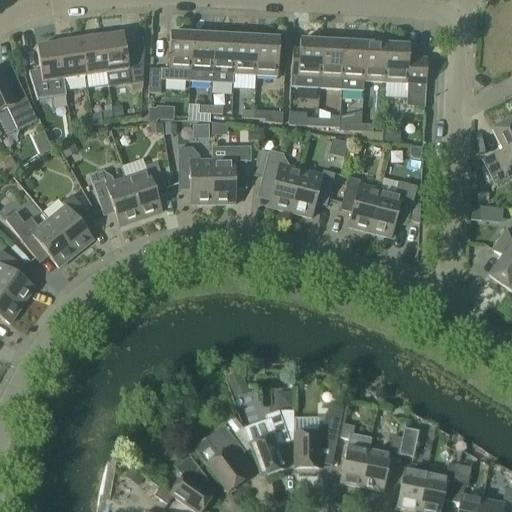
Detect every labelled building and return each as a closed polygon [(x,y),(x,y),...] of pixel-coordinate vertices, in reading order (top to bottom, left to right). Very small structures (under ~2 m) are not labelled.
[(101,39),(106,75),(128,72),(130,87),(142,85),(144,55),(126,58),(123,37),(120,37),(117,34),(106,35),(105,39),(102,40),(101,39)] [(190,84),(192,36),(170,35),(168,71),(161,71),(149,71),(148,95),(160,95),(161,82),(190,84)] [(212,75),(214,37),(192,36),(190,84),(211,85),(212,75)] [(233,86),(233,76),(235,38),(214,37),(212,75),(211,85),(233,86)] [(255,77),(257,40),(235,38),(233,76),(255,77)] [(106,75),(101,39),(79,42),(85,78),(106,75)] [(255,77),(277,78),(279,41),(257,40),(255,77)] [(85,78),(79,42),(58,45),(63,82),(85,78)] [(320,81),(322,43),(300,42),(299,52),(292,56),(290,89),(319,91),(320,81)] [(341,82),(343,44),(322,43),(320,81),(319,91),(341,92),(341,82)] [(363,93),(365,46),(343,44),(341,82),(341,92),(363,93)] [(63,82),(58,45),(57,45),(58,46),(36,49),(41,85),(63,82)] [(385,84),(387,47),(365,46),(363,93),(364,83),(385,84)] [(385,84),(407,85),(414,86),(412,109),(424,110),(426,86),(427,61),(415,60),(416,49),(409,49),(409,48),(387,47),(385,84)] [(0,125),(6,137),(17,131),(17,132),(37,122),(19,84),(8,89),(0,73),(0,125)] [(210,116),(210,108),(199,108),(198,116),(210,116)] [(210,116),(222,117),(222,109),(210,108),(210,116)] [(148,110),(148,125),(156,124),(156,122),(157,110),(156,110),(148,110)] [(254,113),(242,113),(241,121),(253,121),(254,113)] [(254,113),(253,121),(264,122),(264,124),(281,126),(282,115),(254,113)] [(92,128),(102,126),(101,116),(91,117),(92,128)] [(92,128),(91,117),(80,119),(82,129),(92,128)] [(318,121),(317,129),(339,130),(340,119),(330,118),(329,122),(318,121)] [(318,121),(306,120),(305,128),(317,129),(318,121)] [(511,121),(491,132),(502,152),(482,163),(495,186),(511,176),(511,121)] [(176,126),(164,126),(164,136),(176,137),(176,126)] [(361,126),(349,126),(349,134),(361,134),(361,126)] [(361,126),(361,134),(372,135),(373,127),(361,126)] [(344,160),(347,145),(332,141),(328,156),(344,160)] [(212,207),(212,193),(212,163),(199,163),(199,159),(192,151),(192,150),(178,150),(178,186),(190,186),(190,207),(212,207)] [(290,215),(295,193),(301,172),(289,169),(282,158),(283,157),(269,154),(261,186),(273,189),(268,209),(290,215)] [(212,193),(212,207),(234,207),(234,185),(246,185),(246,158),(233,158),(233,162),(212,163),(212,193)] [(18,173),(12,162),(0,169),(0,177),(3,182),(16,175),(18,173)] [(130,193),(140,222),(161,215),(154,194),(166,191),(157,164),(145,168),(146,173),(126,180),(130,193)] [(295,193),(290,215),(311,220),(316,200),(328,203),(335,176),(322,173),(321,177),(301,172),(295,193)] [(140,222),(130,193),(126,180),(113,184),(112,180),(103,174),(103,173),(89,178),(101,213),(113,209),(119,229),(140,222)] [(369,235),(380,193),(380,192),(359,187),(360,182),(348,179),(341,206),(353,209),(348,230),(369,235)] [(380,192),(380,193),(369,235),(391,240),(396,220),(407,223),(414,196),(402,193),(401,197),(380,192)] [(76,256),(93,242),(80,226),(89,218),(72,197),(62,205),(65,208),(48,222),(76,256)] [(501,223),(502,209),(474,207),(473,222),(501,223)] [(76,256),(48,222),(31,235),(28,231),(18,239),(36,261),(45,253),(58,270),(76,256)] [(508,292),(511,286),(511,234),(507,231),(492,252),(502,259),(488,278),(508,292)] [(0,293),(22,308),(34,290),(17,278),(23,268),(0,252),(0,253),(0,293)] [(22,308),(0,293),(0,320),(10,327),(22,308)] [(276,392),(275,406),(291,408),(292,393),(276,392)] [(249,446),(261,480),(285,471),(277,448),(289,444),(278,413),(262,420),(261,435),(263,441),(249,446)] [(293,435),(294,471),(320,470),(319,447),(335,451),(342,417),(326,414),(323,428),(318,427),(318,434),(293,435)] [(371,441),(352,438),(354,428),(342,426),(339,440),(348,442),(339,485),(361,490),(371,441)] [(224,427),(205,441),(194,450),(228,495),(248,479),(235,462),(245,455),(224,427)] [(401,443),(399,455),(399,457),(413,460),(418,434),(404,431),(402,443),(401,443)] [(371,441),(361,490),(383,494),(390,457),(369,453),(371,441)] [(182,478),(170,496),(169,497),(173,499),(191,511),(202,511),(214,496),(202,488),(209,483),(190,458),(175,469),(182,478)] [(396,509),(410,511),(418,511),(425,476),(403,472),(396,509)] [(425,476),(418,511),(441,511),(447,481),(425,476)] [(173,499),(169,497),(170,496),(160,489),(154,498),(167,507),(173,499)] [(457,511),(480,511),(482,502),(460,498),(457,511)] [(482,502),(480,511),(502,511),(504,506),(482,502)]
